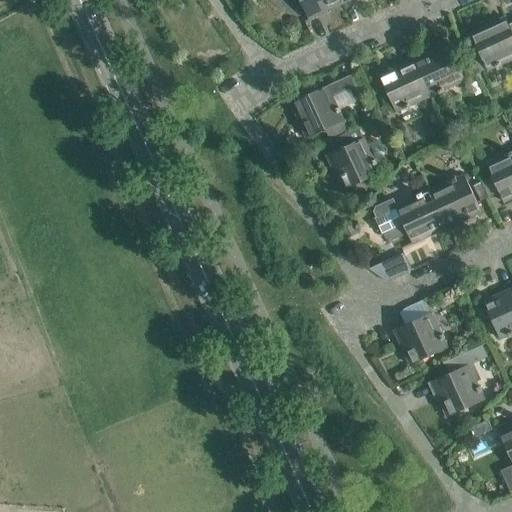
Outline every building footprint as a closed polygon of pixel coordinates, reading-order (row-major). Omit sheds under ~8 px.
[(343,3),(341,0),(299,0),(308,18),(343,3)] [(487,69),(511,56),(511,22),(509,24),(506,17),(470,33),(479,52),(487,69)] [(449,43),(413,59),(428,95),(465,78),(449,43)] [(476,74),(487,69),(479,52),(469,57),(476,74)] [(395,110),(428,95),(413,59),(379,75),(395,110)] [(342,121),(334,103),(358,92),(350,75),(291,102),(307,137),(342,121)] [(366,145),(358,127),(347,132),(352,143),(327,154),(343,189),(379,173),(375,163),(386,158),(384,154),(385,152),(382,144),(379,144),(378,140),(366,145)] [(511,196),(511,152),(486,165),(503,201),(511,196)] [(429,190),(446,227),(481,211),(464,174),(429,190)] [(412,243),(446,227),(429,190),(421,194),(420,192),(415,194),(416,196),(395,206),(392,199),(375,206),(373,211),(376,217),(375,218),(381,232),(383,232),(386,238),(390,240),(407,232),(412,243)] [(511,331),(511,287),(483,301),(499,337),(511,331)] [(446,348),(429,313),(394,329),(411,364),(446,348)] [(484,399),(468,364),(431,381),(447,416),(484,399)] [(488,420),(470,428),(474,437),(492,429),(488,420)] [(511,426),(499,432),(511,460),(511,426)]
